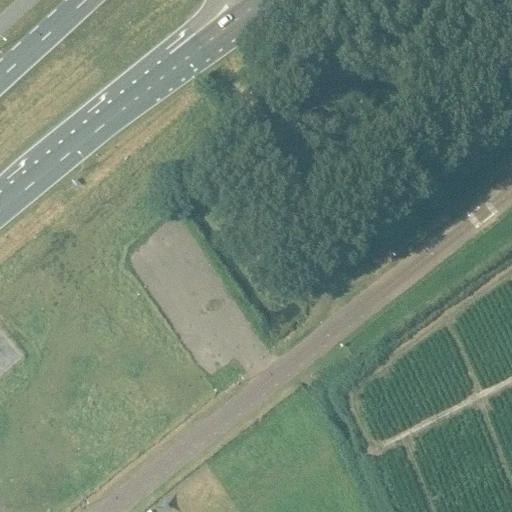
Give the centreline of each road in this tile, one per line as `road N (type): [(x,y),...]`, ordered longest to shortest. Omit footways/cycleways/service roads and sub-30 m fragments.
road 1 (unclassified): [(105,511),(511,195)]
road 2 (primary): [(0,210),(245,17)]
